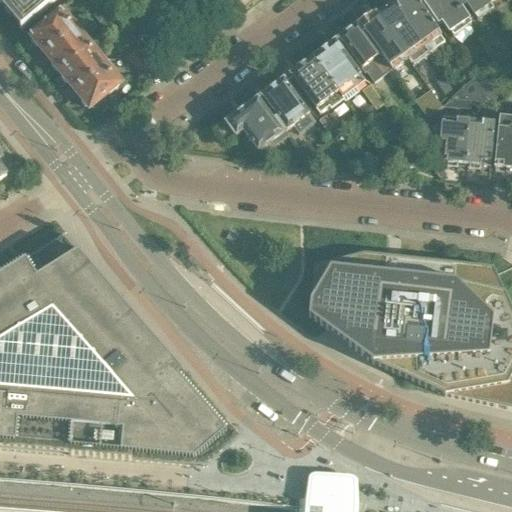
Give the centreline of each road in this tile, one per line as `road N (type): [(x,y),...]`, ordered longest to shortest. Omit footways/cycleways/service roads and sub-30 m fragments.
road 1 (residential): [(511,219),(155,180),(119,146)]
road 2 (primary): [(179,300),(272,399),(318,432),(406,472),(511,500)]
road 3 (primary): [(511,465),(340,408),(260,362),(179,300)]
road 4 (residential): [(317,0),(119,146)]
road 5 (primary): [(179,300),(74,179)]
